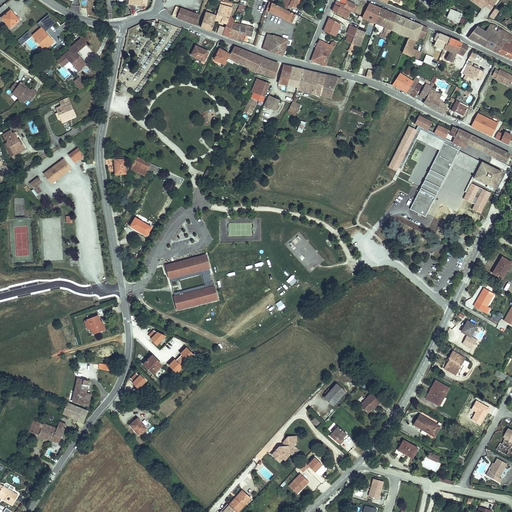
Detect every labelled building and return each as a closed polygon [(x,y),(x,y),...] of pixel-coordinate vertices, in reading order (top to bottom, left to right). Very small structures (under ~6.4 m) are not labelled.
[(5,0),(3,0),(0,3),(0,10),(8,3),(5,0)] [(230,3),(221,0),(218,0),(214,13),(213,16),(224,20),(228,10),(230,3)] [(274,1),(272,0),(271,3),(269,9),(274,11),(277,2),(274,1)] [(390,27),(396,13),(384,8),(380,6),(367,0),(366,3),(365,6),(361,15),(370,18),(390,27)] [(277,2),(274,11),(284,15),(287,6),(278,2),(277,2)] [(236,11),(243,13),(245,6),(238,4),(236,11)] [(194,21),(197,12),(179,5),(175,14),(186,18),(194,21)] [(483,13),(487,16),(493,8),(489,5),(483,13)] [(11,6),(2,14),(12,24),(19,17),(13,10),(14,9),(11,6)] [(448,7),(445,16),(456,19),(459,11),(448,7)] [(493,7),(488,16),(493,20),(499,11),(493,7)] [(213,16),(214,13),(203,9),(199,23),(210,27),(213,16)] [(223,24),(220,31),(227,33),(232,17),(233,15),(229,13),(230,11),(228,10),(224,20),(223,24)] [(410,19),(396,13),(390,27),(408,34),(401,52),(409,56),(418,60),(420,53),(415,51),(409,48),(411,46),(414,36),(417,29),(408,25),(410,19)] [(329,14),(326,20),(337,26),(339,21),(329,14)] [(237,19),(232,17),(227,33),(235,36),(237,19)] [(243,39),(244,31),(247,32),(250,23),(237,19),(235,36),(243,39)] [(417,29),(420,23),(410,19),(408,25),(417,29)] [(337,26),(326,20),(323,28),(334,34),(337,26)] [(43,22),(34,30),(45,44),(53,38),(51,36),(53,34),(43,22)] [(492,26),(483,43),(491,47),(498,34),(499,32),(502,27),(500,26),(498,25),(496,24),(495,23),(493,23),(490,22),(489,24),(492,26)] [(355,27),(356,26),(349,23),(346,31),(348,32),(347,34),(348,35),(346,39),(350,41),(354,30),(355,27)] [(417,29),(414,36),(418,38),(419,36),(419,35),(423,25),(420,23),(417,29)] [(467,36),(483,43),(492,26),(489,24),(486,28),(477,24),(467,36)] [(364,30),(355,27),(354,30),(350,41),(358,44),(364,30)] [(511,32),(502,27),(499,32),(510,38),(511,32)] [(266,30),(260,45),(262,46),(265,46),(272,32),(266,30)] [(443,48),(449,35),(437,30),(434,37),(436,38),(435,40),(436,40),(434,45),(443,49),(443,48)] [(288,37),(272,32),(265,46),(282,52),(288,37)] [(70,45),(57,56),(62,62),(70,55),(76,63),(84,56),(77,48),(86,39),(81,33),(69,44),(70,45)] [(511,51),(511,40),(498,34),(491,47),(501,51),(510,56),(511,51)] [(461,41),(449,35),(443,48),(446,49),(444,53),(452,56),(455,51),(461,41)] [(195,37),(192,46),(204,52),(208,42),(195,37)] [(329,42),(319,37),(311,57),(325,62),(329,54),(330,50),(331,47),(333,42),(330,40),(329,42)] [(468,43),(461,41),(455,51),(463,54),(468,43)] [(228,51),(231,53),(230,56),(239,60),(245,47),(232,42),(228,51)] [(218,44),(213,55),(225,60),(228,51),(222,48),(223,46),(218,44)] [(245,47),(239,60),(245,63),(252,49),(245,47)] [(252,49),(245,63),(254,67),(261,52),(252,49)] [(261,52),(254,67),(255,68),(262,70),(267,55),(261,52)] [(267,55),(262,70),(272,73),(273,72),(277,58),(274,57),(267,55)] [(425,56),(422,62),(429,65),(432,59),(425,56)] [(281,59),(279,64),(288,67),(285,79),(295,82),(300,64),(281,59)] [(481,77),(484,70),(467,62),(463,71),(471,75),(472,73),(481,77)] [(288,67),(279,64),(277,77),(285,79),(288,67)] [(300,64),(295,82),(319,90),(324,70),(300,64)] [(499,68),(496,75),(495,77),(508,83),(511,75),(511,72),(500,66),(499,68)] [(324,70),(319,90),(328,93),(334,73),(324,70)] [(246,93),(243,100),(247,102),(250,95),(251,96),(254,91),(259,93),(265,79),(254,74),(246,93)] [(401,74),(394,88),(396,88),(398,89),(404,92),(405,93),(412,80),(401,74)] [(17,78),(14,75),(9,81),(12,84),(18,89),(17,90),(23,95),(26,92),(30,87),(28,85),(30,83),(23,77),(22,79),(18,76),(17,78)] [(78,77),(72,81),(76,87),(82,83),(78,77)] [(408,95),(410,95),(416,84),(417,82),(412,80),(405,93),(406,93),(407,93),(408,95)] [(32,81),(30,83),(28,85),(30,87),(26,92),(28,94),(37,84),(32,81)] [(297,86),(294,84),(289,96),(291,97),(297,86)] [(416,84),(410,95),(413,97),(419,85),(416,84)] [(429,88),(424,86),(421,93),(426,95),(429,88)] [(429,88),(426,95),(423,102),(442,112),(443,110),(445,112),(447,107),(445,106),(446,103),(430,95),(433,89),(429,88)] [(449,97),(433,89),(430,95),(446,103),(449,97)] [(267,90),(262,101),(268,104),(273,93),(267,90)] [(273,93),(268,104),(273,106),(278,96),(273,93)] [(284,106),(293,111),(297,101),(291,97),(289,96),(287,100),(284,106)] [(60,105),(62,110),(64,116),(69,114),(70,116),(81,112),(75,99),(60,105)] [(456,100),(451,109),(463,115),(468,106),(456,100)] [(484,113),(478,111),(472,124),(475,126),(478,121),(480,122),(484,113)] [(431,123),(418,116),(414,124),(423,129),(427,131),(431,123)] [(302,133),(306,122),(301,120),(297,131),(302,133)] [(6,135),(12,149),(24,144),(19,134),(18,134),(14,126),(12,127),(11,124),(4,127),(7,135),(6,135)] [(448,131),(437,125),(433,134),(438,136),(444,139),(448,131)] [(506,163),(510,155),(470,135),(460,131),(453,127),(449,135),(454,138),(452,143),(451,145),(446,155),(455,160),(460,150),(458,149),(459,146),(465,149),(468,144),(506,163)] [(427,131),(423,129),(422,131),(437,138),(438,136),(433,134),(427,131)] [(511,135),(511,134),(505,131),(504,133),(497,131),(494,139),(509,144),(511,135)] [(451,145),(452,143),(444,139),(438,136),(437,138),(451,145)] [(64,153),(67,159),(78,153),(74,147),(64,153)] [(148,155),(135,149),(131,156),(144,163),(146,160),(148,155)] [(396,164),(403,152),(397,149),(390,161),(396,164)] [(113,151),(114,168),(123,168),(123,151),(113,151)] [(159,161),(148,155),(146,160),(156,165),(159,161)] [(37,169),(45,181),(65,168),(58,156),(37,169)] [(144,163),(131,156),(128,162),(141,168),(144,163)] [(396,171),(399,166),(396,164),(390,161),(388,166),(396,171)] [(449,167),(440,162),(433,176),(430,175),(427,179),(439,185),(449,167)] [(482,163),(473,179),(492,189),(501,172),(482,163)] [(148,172),(155,175),(159,167),(152,164),(148,172)] [(393,177),(396,171),(388,166),(384,172),(393,177)] [(33,178),(30,172),(22,177),(29,189),(34,186),(30,180),(33,178)] [(471,209),(480,213),(491,193),(471,183),(463,199),(474,204),(471,209)] [(444,204),(449,196),(438,190),(433,199),(444,204)] [(132,214),(127,221),(142,231),(147,224),(132,214)] [(228,237),(253,237),(253,223),(228,223),(228,237)] [(297,236),(292,242),(296,245),(301,238),(297,236)] [(203,250),(164,259),(168,275),(174,274),(173,270),(178,268),(179,271),(196,267),(195,264),(200,263),(201,269),(207,267),(203,250)] [(511,261),(501,255),(492,271),(500,276),(507,264),(509,266),(511,261)] [(176,285),(170,286),(174,303),(213,293),(209,276),(203,277),(205,283),(199,284),(199,281),(182,285),(182,288),(177,289),(176,285)] [(483,287),(473,304),(483,310),(493,292),(483,287)] [(511,304),(503,321),(511,325),(511,304)] [(498,323),(502,315),(494,311),(490,319),(498,323)] [(103,322),(104,322),(102,315),(90,318),(95,335),(105,332),(103,322)] [(465,319),(459,329),(467,335),(474,325),(465,319)] [(147,341),(159,346),(164,335),(152,330),(147,341)] [(181,355),(176,360),(182,366),(193,354),(185,347),(179,353),(181,355)] [(442,366),(450,371),(460,356),(448,348),(444,355),(445,355),(441,362),(443,363),(442,366)] [(146,352),(136,358),(144,369),(154,363),(146,352)] [(174,358),(167,365),(176,374),(183,367),(174,358)] [(110,362),(102,361),(101,370),(108,372),(110,362)] [(130,379),(132,381),(131,383),(137,390),(146,381),(136,372),(130,379)] [(425,383),(419,392),(427,396),(431,398),(436,391),(437,391),(443,383),(429,375),(426,381),(427,382),(426,384),(425,383)] [(332,376),(318,392),(328,400),(341,384),(332,376)] [(78,379),(75,378),(69,399),(80,402),(82,394),(85,381),(78,379)] [(365,384),(353,397),(361,404),(365,400),(367,398),(368,399),(374,392),(365,384)] [(90,395),(82,394),(80,402),(88,404),(90,395)] [(71,404),(62,401),(59,410),(68,414),(73,415),(78,417),(82,407),(71,404)] [(412,408),(406,418),(423,429),(430,419),(412,408)] [(127,420),(134,429),(141,424),(133,414),(127,420)] [(319,426),(321,420),(318,419),(319,417),(314,415),(311,423),(319,426)] [(31,419),(28,431),(47,437),(49,438),(51,431),(43,428),(44,423),(31,419)] [(324,429),(334,437),(337,434),(335,433),(337,430),(341,426),(332,419),(324,429)] [(62,422),(56,420),(54,426),(51,439),(57,441),(62,422)] [(54,426),(44,423),(43,428),(51,431),(49,438),(51,439),(54,426)] [(511,430),(501,424),(497,431),(499,433),(494,440),(492,438),(488,445),(498,451),(502,445),(509,434),(510,435),(511,433),(511,430)] [(274,445),(272,443),(266,451),(273,457),(276,454),(278,456),(284,449),(282,447),(282,444),(285,444),(289,438),(290,433),(282,432),(281,434),(280,437),(278,437),(278,441),(274,441),(276,443),(274,445)] [(413,444),(395,434),(390,443),(396,447),(396,449),(406,455),(413,444)] [(324,447),(339,460),(344,454),(329,441),(324,447)] [(434,453),(424,449),(422,453),(431,458),(434,453)] [(498,460),(489,454),(486,459),(481,467),(484,469),(481,473),(490,479),(493,475),(490,473),(498,460)] [(301,462),(296,457),(293,460),(298,465),(301,462)] [(476,470),(481,473),(484,469),(481,467),(486,459),(484,458),(476,470)] [(294,481),(297,483),(304,475),(296,467),(285,480),(291,485),(294,481)] [(58,490),(68,476),(63,472),(53,486),(58,490)] [(380,476),(370,473),(366,490),(377,493),(378,490),(376,489),(377,486),(376,486),(377,484),(378,484),(380,476)] [(10,503),(16,494),(0,483),(0,495),(3,497),(2,499),(10,503)] [(239,487),(232,496),(233,497),(241,488),(239,487)] [(231,511),(248,494),(241,488),(233,497),(232,496),(226,503),(224,501),(220,506),(222,507),(220,509),(223,511),(231,511)] [(360,510),(362,510),(361,511),(371,511),(374,503),(363,500),(360,510)] [(475,501),(472,511),(484,511),(487,504),(475,501)]
